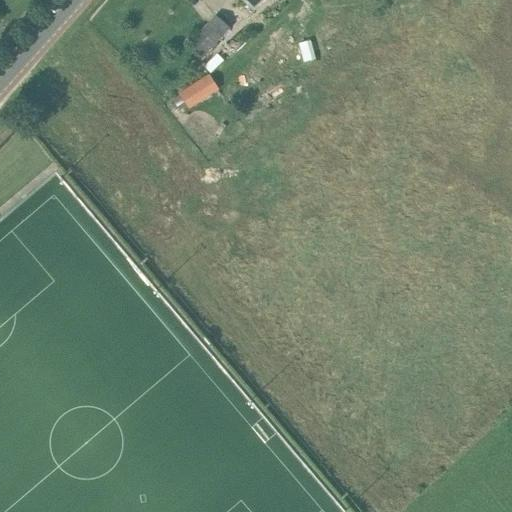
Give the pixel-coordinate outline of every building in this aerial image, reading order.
[(242,0),(253,10),(262,0),(242,0)] [(423,0),(440,21),(464,1),(473,12),(487,0),(423,0)] [(216,14),(190,41),(204,55),(230,27),(216,14)] [(493,32),(472,50),(487,67),(511,45),(511,28),(506,21),(502,25),(497,19),(488,26),(493,32)] [(511,45),(487,67),(501,83),(511,73),(511,45)] [(81,47),(67,61),(91,86),(90,87),(97,94),(111,80),(117,86),(125,77),(114,66),(107,73),(81,47)] [(219,89),(209,73),(179,93),(188,109),(219,89)] [(328,98),(305,117),(316,131),(331,118),(344,133),(376,106),(362,89),(338,109),(328,98)] [(357,148),(341,161),(352,174),(376,155),(367,143),(391,123),(376,106),(344,133),(357,148)] [(158,124),(141,136),(147,144),(148,143),(168,171),(184,160),(164,130),(172,124),(163,111),(153,118),(158,124)] [(381,160),(373,167),(378,173),(392,190),(424,163),(410,146),(386,166),(381,160)] [(286,147),(279,152),(287,160),(293,155),(286,147)] [(308,149),(302,154),(309,162),(315,157),(308,149)] [(293,155),(287,160),(294,169),(300,164),(293,155)] [(315,157),(309,162),(316,171),(322,166),(315,157)] [(257,163),(227,188),(238,202),(268,176),(257,163)] [(424,163),(392,190),(412,213),(420,206),(415,200),(439,180),(424,163)] [(308,173),(301,178),(309,187),(315,181),(308,173)] [(268,176),(238,202),(249,215),(279,189),(268,176)] [(315,181),(309,187),(316,195),(322,190),(315,181)] [(279,189),(249,215),(260,228),(290,202),(279,189)] [(330,199),(323,204),(331,213),(337,208),(330,199)] [(290,202),(260,228),(271,241),(301,216),(290,202)] [(430,217),(421,224),(426,230),(441,247),(472,220),(458,204),(435,223),(430,217)] [(343,210),(337,215),(344,224),(350,219),(343,210)] [(301,216),(271,241),(282,254),(312,229),(301,216)] [(350,219),(344,224),(351,232),(357,227),(350,219)] [(472,220),(441,247),(460,271),(469,263),(464,257),(487,238),(472,220)] [(312,229),(282,254),(293,267),(323,242),(312,229)] [(363,240),(354,248),(362,257),(371,249),(363,240)] [(323,242),(293,267),(304,280),(334,255),(323,242)] [(371,249),(362,257),(369,266),(378,258),(371,249)] [(339,252),(305,282),(324,304),(358,275),(339,252)] [(378,258),(369,266),(377,274),(386,267),(378,258)] [(478,274),(470,281),(475,288),(489,304),(511,284),(511,266),(507,261),(483,280),(478,274)] [(386,267),(377,274),(384,283),(394,276),(386,267)] [(358,275),(324,304),(342,326),(376,296),(358,275)] [(400,283),(390,291),(398,300),(407,292),(400,283)] [(511,284),(489,304),(509,328),(511,325),(511,284)] [(407,292),(398,300),(405,308),(415,301),(407,292)] [(376,296),(342,326),(360,347),(394,318),(376,296)] [(415,301),(405,308),(413,317),(422,309),(415,301)] [(422,309),(413,317),(421,326),(430,318),(422,309)] [(394,318),(360,347),(378,368),(413,339),(394,318)] [(436,325),(426,333),(434,342),(443,334),(436,325)] [(443,334),(434,342),(442,351),(451,343),(443,334)] [(413,339),(378,368),(396,390),(431,360),(413,339)] [(451,343),(442,351),(449,360),(458,352),(451,343)] [(458,352),(449,360),(457,369),(466,361),(458,352)] [(431,360),(396,390),(415,412),(450,383),(431,360)]
